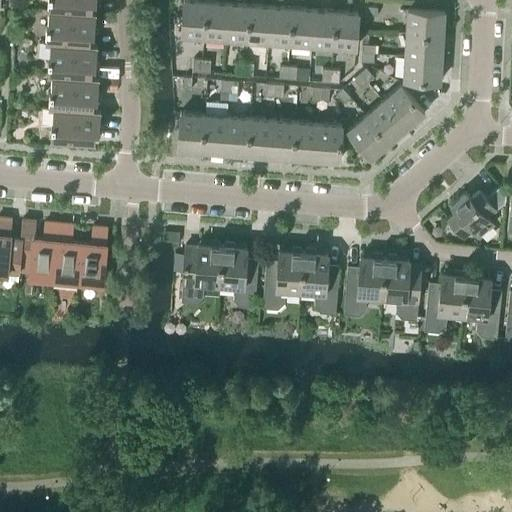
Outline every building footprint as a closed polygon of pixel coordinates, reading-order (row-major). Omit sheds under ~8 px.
[(47,0),(47,9),(48,9),(48,8),(92,11),(92,10),(92,0),(47,0)] [(183,0),(181,33),(203,35),(206,0),(183,0)] [(206,0),(203,35),(225,36),(228,1),(220,0),(206,0)] [(225,36),(247,38),(249,2),(228,1),(225,36)] [(247,38),(268,40),(271,4),(249,2),(247,38)] [(268,40),(290,41),(292,6),(271,4),(268,40)] [(364,13),(377,14),(377,5),(365,4),(364,13)] [(290,41),(311,43),(314,7),(292,6),(290,41)] [(311,43),(333,45),(336,9),(314,7),(311,43)] [(407,7),(406,31),(443,33),(444,9),(407,7)] [(45,41),(50,41),(90,43),(90,42),(90,32),(94,32),(95,10),(92,10),(92,11),(48,8),(48,9),(47,24),(46,24),(45,41)] [(336,9),(333,45),(355,46),(358,11),(336,9)] [(406,31),(404,53),(441,56),(443,33),(406,31)] [(47,74),(52,74),(52,73),(91,75),(92,65),(95,65),(97,43),(90,42),(90,43),(50,41),(49,57),(48,57),(47,74)] [(362,42),(361,51),(374,52),(374,43),(362,42)] [(374,52),(361,51),(360,59),(373,60),(374,52)] [(441,56),(404,53),(403,77),(440,79),(441,56)] [(192,69),(201,70),(202,57),(193,57),(192,69)] [(202,57),(201,70),(210,71),(211,58),(202,57)] [(236,73),(244,73),(245,61),(237,60),(236,73)] [(245,61),(244,73),(253,74),(254,61),(245,61)] [(279,76),(287,77),(288,64),(280,63),(279,76)] [(288,64),(287,77),(296,77),(297,65),(288,64)] [(365,65),(359,71),(367,81),(374,75),(365,65)] [(322,67),(322,79),(330,80),(331,67),(322,67)] [(331,67),(330,80),(339,81),(340,68),(331,67)] [(359,71),(352,77),(361,86),(367,81),(359,71)] [(48,106),(53,106),(93,108),(93,107),(94,97),(97,97),(98,75),(91,75),(52,73),(52,74),(51,89),(49,89),(48,106)] [(182,87),(191,88),(192,75),(183,75),(182,87)] [(220,90),(228,91),(229,78),(221,78),(220,90)] [(229,78),(228,91),(237,92),(238,79),(229,78)] [(265,94),(274,95),(275,82),(266,81),(265,94)] [(275,82),(274,95),(283,95),(284,82),(275,82)] [(400,82),(382,98),(406,126),(424,110),(400,82)] [(311,98),(320,98),(321,85),(312,85),(311,98)] [(321,85),(320,98),(328,99),(329,86),(321,85)] [(335,92),(344,101),(350,96),(342,86),(335,92)] [(382,98),(365,112),(389,141),(406,126),(382,98)] [(53,106),(48,106),(41,106),(40,124),(51,125),(50,139),(94,141),(95,130),(99,130),(100,108),(93,107),(93,108),(53,106)] [(177,147),(201,149),(204,112),(180,110),(177,147)] [(201,149),(224,150),(227,113),(204,112),(201,149)] [(389,141),(365,112),(347,128),(371,156),(389,141)] [(224,150),(247,152),(250,115),(227,113),(224,150)] [(247,152),(269,154),(272,117),(250,115),(247,152)] [(269,154),(292,156),(295,119),(272,117),(269,154)] [(292,156),(315,157),(318,120),(295,119),(292,156)] [(318,120),(315,157),(339,159),(341,122),(318,120)] [(456,208),(447,216),(463,235),(472,228),(479,235),(493,222),(487,215),(496,207),(480,188),(471,196),(465,190),(451,202),(456,208)] [(0,276),(17,279),(18,269),(21,236),(10,235),(10,233),(9,233),(11,216),(0,215),(0,226),(1,227),(1,232),(0,231),(0,276)] [(29,280),(53,282),(59,221),(45,219),(44,228),(47,231),(49,231),(48,237),(34,235),(35,218),(23,217),(21,236),(18,269),(29,270),(30,270),(29,280)] [(53,282),(77,284),(81,240),(66,238),(66,233),(68,233),(71,231),(72,222),(59,221),(53,282)] [(81,240),(77,284),(100,287),(101,277),(102,277),(106,242),(105,242),(107,225),(93,224),(92,233),(95,236),(97,236),(96,241),(81,240)] [(204,282),(219,283),(222,243),(219,243),(220,239),(210,239),(210,242),(197,241),(197,251),(185,250),(181,299),(196,301),(203,295),(204,282)] [(222,243),(219,283),(234,284),(233,297),(239,304),(254,305),(258,256),(246,255),(247,245),(234,244),(234,241),(225,240),(225,243),(222,243)] [(285,288),(300,289),(303,250),(300,249),(301,246),(292,245),(291,249),(279,248),(278,258),(266,257),(262,306),(277,307),(284,301),(285,288)] [(303,250),(300,289),(315,291),(314,303),(320,310),(335,311),(339,262),(327,261),(328,251),(315,250),(315,247),(306,246),(306,250),(303,250)] [(366,295),(381,296),(384,256),(382,256),(382,252),(373,251),(373,255),(360,254),(359,264),(347,263),(343,312),(358,313),(365,307),(366,295)] [(384,256),(381,296),(396,297),(395,310),(401,317),(416,318),(420,269),(408,268),(409,258),(396,257),(396,253),(387,253),(387,256),(384,256)] [(447,311),(462,313),(466,273),(463,273),(464,269),(455,268),(454,272),(441,271),(440,281),(428,279),(423,328),(439,330),(446,324),(447,311)] [(466,273),(462,313),(477,315),(476,327),(481,334),(496,336),(502,287),(490,286),(491,276),(478,274),(478,271),(469,270),(469,273),(466,273)]
